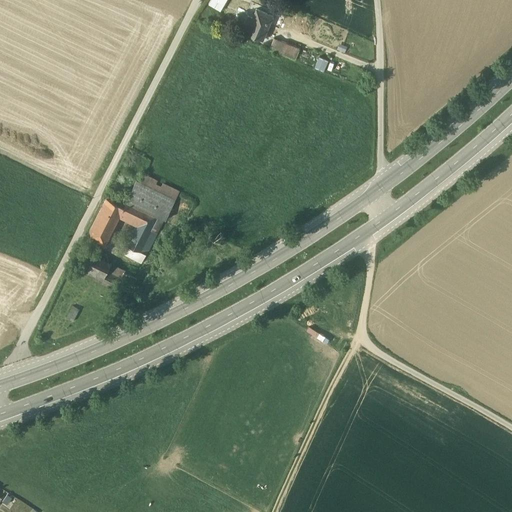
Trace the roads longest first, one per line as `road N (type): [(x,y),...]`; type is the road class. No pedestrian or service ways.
road 1 (primary): [(382,182),(229,280),(0,381)]
road 2 (unclassified): [(196,0),(0,381)]
road 3 (primary): [(0,408),(168,340),(377,218)]
road 4 (unclassified): [(377,218),(363,339),(511,425)]
road 5 (track): [(271,511),(361,332)]
road 6 (unclassified): [(377,0),(382,182)]
road 7 (primary): [(377,218),(511,108)]
road 8 (primary): [(511,73),(382,182)]
